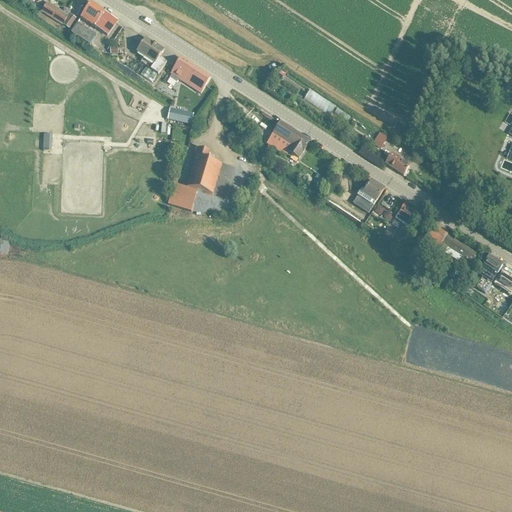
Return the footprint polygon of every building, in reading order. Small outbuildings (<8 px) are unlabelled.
[(69,17),(47,3),(41,12),(62,26),(64,26),(69,17)] [(107,37),(112,29),(118,21),(91,3),(80,19),(107,37)] [(70,15),(69,17),(64,26),(69,30),(76,20),(70,15)] [(71,34),(89,46),(96,35),(78,23),(71,34)] [(102,39),(105,49),(115,46),(112,36),(102,39)] [(146,39),(136,54),(144,59),(155,66),(151,71),(157,75),(158,75),(158,76),(166,63),(159,58),(164,51),(146,39)] [(201,94),(211,79),(181,59),(171,75),(172,75),(170,79),(177,84),(179,80),(201,94)] [(339,106),(312,91),(307,100),(335,114),(339,106)] [(192,126),(194,115),(170,110),(167,121),(192,126)] [(299,161),(305,151),(310,142),(281,123),(267,145),(286,157),(288,154),(299,161)] [(383,133),(376,143),(385,149),(392,139),(383,133)] [(199,150),(197,149),(192,165),(194,166),(187,189),(197,192),(212,196),(222,165),(207,161),(209,152),(199,149),(199,150)] [(403,178),(409,169),(402,164),(403,162),(392,155),(385,166),(403,178)] [(324,191),(329,183),(318,175),(312,183),(324,191)] [(358,196),(358,197),(373,207),(375,203),(384,190),(384,189),(371,181),(371,182),(365,192),(362,190),(358,196)] [(368,214),(373,207),(358,197),(353,205),(368,214)] [(407,227),(418,211),(405,203),(392,225),(398,228),(401,223),(407,227)] [(463,265),(465,262),(474,267),(480,257),(452,239),(451,241),(446,238),(447,236),(433,227),(424,241),(438,250),(463,265)] [(0,253),(2,253),(7,254),(9,244),(0,242),(0,253)] [(491,284),(503,266),(490,258),(480,274),(484,276),(482,279),(491,284)] [(511,281),(504,276),(498,284),(511,293),(511,281)] [(482,279),(476,288),(490,297),(496,287),(491,284),(482,279)]
